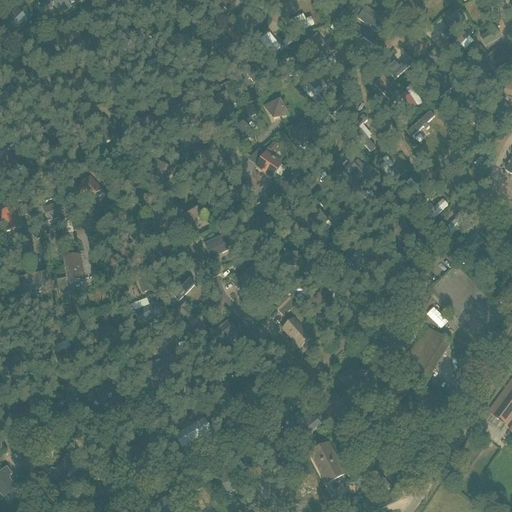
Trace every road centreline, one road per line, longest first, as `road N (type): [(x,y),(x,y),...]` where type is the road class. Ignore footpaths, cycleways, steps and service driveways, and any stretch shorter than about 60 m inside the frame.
road 1 (track): [(441,459),(394,431),(376,407),(344,407),(320,396),(0,48)]
road 2 (unclassified): [(407,511),(511,350)]
